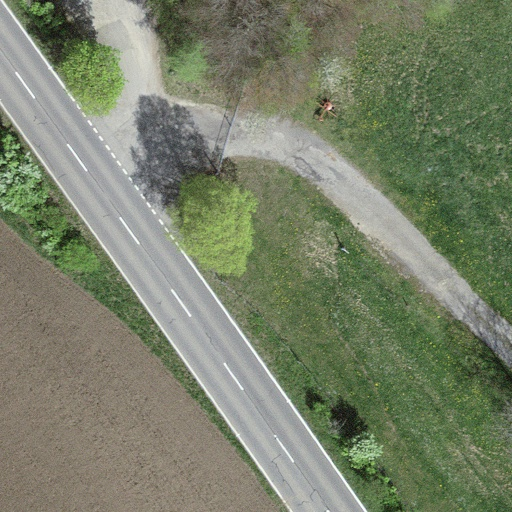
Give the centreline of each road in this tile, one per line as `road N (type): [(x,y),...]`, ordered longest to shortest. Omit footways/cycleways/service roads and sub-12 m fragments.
road 1 (tertiary): [(329,511),(0,48)]
road 2 (track): [(511,349),(299,151),(268,137),(227,133),(153,137)]
